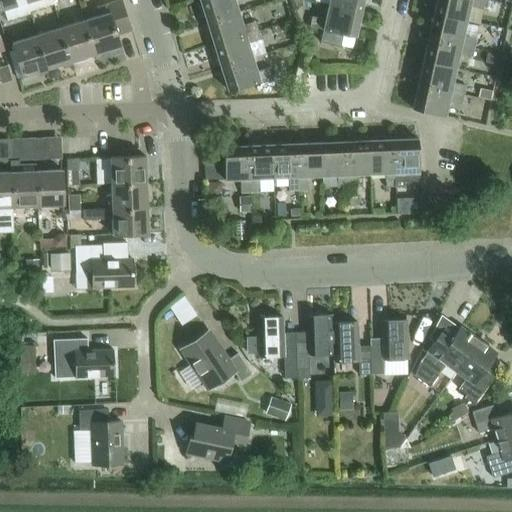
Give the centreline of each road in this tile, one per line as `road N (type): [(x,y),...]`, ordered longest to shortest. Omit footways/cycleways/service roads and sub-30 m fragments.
road 1 (residential): [(511,264),(274,272),(202,257)]
road 2 (residential): [(177,110),(362,99),(390,0)]
road 3 (residential): [(177,110),(0,115)]
road 4 (residential): [(146,408),(145,322),(202,257)]
road 5 (residential): [(177,110),(186,229),(202,257)]
